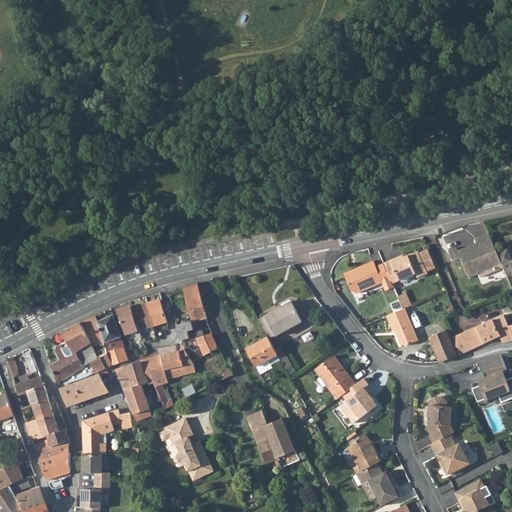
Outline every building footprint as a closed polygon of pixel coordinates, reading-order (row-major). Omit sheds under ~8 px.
[(502,267),(489,231),(474,236),(476,242),(456,249),(455,245),(449,247),(454,259),(459,257),(466,276),(477,272),(478,276),(502,267)] [(391,258),(383,261),(391,281),(415,272),(417,276),(427,272),(427,270),(435,267),(428,248),(419,251),(418,249),(392,260),(391,258)] [(507,249),(497,253),(502,267),(504,273),(511,269),(511,270),(511,261),(511,262),(507,249)] [(391,281),(383,261),(376,263),(373,258),(344,270),(350,287),(358,290),(381,281),(384,288),(393,285),(391,281)] [(196,283),(181,288),(190,320),(191,321),(206,317),(196,283)] [(405,290),(396,293),(401,307),(404,306),(410,303),(405,290)] [(158,298),(147,302),(153,326),(166,322),(158,298)] [(290,298),(263,313),(274,332),(301,318),(290,298)] [(147,302),(131,305),(138,331),(139,331),(153,326),(147,302)] [(131,305),(117,310),(126,334),(134,332),(137,341),(141,339),(139,331),(138,331),(131,305)] [(401,307),(385,313),(391,331),(395,329),(396,332),(394,333),(398,343),(401,344),(416,339),(404,306),(401,307)] [(503,314),(487,322),(453,337),(460,354),(500,335),(502,343),(511,340),(511,325),(508,326),(503,314)] [(94,316),(80,322),(98,358),(106,352),(101,342),(120,336),(113,315),(98,322),(94,316)] [(190,320),(176,325),(180,341),(189,338),(187,331),(193,329),(191,321),(190,320)] [(59,359),(50,365),(57,383),(64,379),(65,384),(95,371),(92,363),(98,358),(80,322),(62,331),(67,340),(57,345),(56,352),(59,359)] [(193,329),(187,331),(189,338),(189,340),(195,338),(196,338),(194,329),(193,329)] [(430,338),(440,363),(457,356),(446,331),(430,338)] [(188,349),(183,349),(192,362),(219,348),(212,332),(196,338),(195,338),(201,351),(193,355),(188,349)] [(98,358),(92,363),(95,371),(110,364),(114,365),(128,360),(120,336),(101,342),(106,352),(98,358)] [(278,355),(268,336),(248,346),(258,366),(278,355)] [(161,354),(150,358),(156,371),(151,373),(156,386),(161,384),(168,382),(166,377),(169,375),(168,372),(175,370),(174,367),(187,364),(192,362),(183,349),(179,350),(161,354)] [(284,352),(278,355),(284,365),(289,362),(284,352)] [(335,353),(317,367),(338,396),(343,393),(356,383),(335,353)] [(501,354),(475,364),(481,378),(498,370),(506,369),(501,354)] [(150,358),(139,362),(146,375),(151,373),(156,371),(150,358)] [(139,362),(126,366),(134,388),(142,385),(149,382),(146,375),(139,362)] [(126,366),(117,369),(137,422),(151,416),(150,413),(148,414),(146,410),(150,409),(142,385),(134,388),(126,366)] [(216,374),(218,381),(232,374),(229,369),(223,372),(220,366),(208,373),(210,377),(216,374)] [(498,370),(481,378),(473,381),(476,388),(471,390),(476,402),(481,400),(483,403),(498,396),(502,406),(511,401),(511,374),(502,379),(498,370)] [(99,374),(75,383),(83,401),(109,392),(99,374)] [(41,376),(16,385),(18,393),(44,385),(41,376)] [(356,383),(343,393),(349,401),(342,406),(353,422),(378,404),(370,393),(372,392),(367,385),(370,383),(365,377),(356,383)] [(83,401),(75,383),(60,388),(68,406),(83,401)] [(161,384),(156,386),(166,408),(196,393),(194,388),(181,394),(177,386),(164,391),(161,384)] [(44,385),(18,393),(22,408),(33,404),(49,399),(44,385)] [(7,394),(0,395),(0,419),(14,414),(7,394)] [(450,435),(454,433),(449,427),(451,408),(447,408),(447,404),(443,399),(435,398),(430,403),(430,406),(429,406),(428,425),(429,425),(429,430),(431,435),(429,436),(433,444),(450,435)] [(49,399),(33,404),(38,420),(39,422),(54,417),(49,399)] [(83,420),(83,453),(102,454),(106,454),(106,444),(102,444),(102,434),(115,430),(114,426),(122,425),(123,429),(131,428),(130,412),(120,415),(119,409),(83,420)] [(262,412),(247,418),(248,422),(265,463),(278,458),(267,425),(262,412)] [(40,433),(31,437),(33,441),(48,436),(60,432),(54,417),(39,422),(42,433),(40,433)] [(185,464),(193,481),(213,472),(202,447),(194,444),(192,445),(188,437),(193,435),(185,418),(165,428),(166,430),(169,438),(173,445),(175,444),(180,453),(177,454),(176,457),(179,464),(183,466),(185,464)] [(282,419),(267,425),(278,458),(282,468),(299,461),(282,419)] [(35,421),(27,424),(31,437),(40,433),(37,421),(36,421),(35,421)] [(60,432),(48,436),(48,440),(49,447),(70,440),(67,430),(60,432)] [(169,438),(166,430),(159,433),(163,441),(169,438)] [(365,434),(347,447),(351,452),(361,472),(378,463),(383,461),(375,446),(374,447),(371,443),(365,434)] [(450,435),(433,444),(432,444),(437,456),(438,456),(444,466),(442,467),(446,475),(469,464),(460,444),(456,446),(450,435)] [(48,440),(35,445),(37,451),(49,447),(48,440)] [(49,447),(37,451),(41,462),(70,453),(70,440),(49,447)] [(27,452),(12,458),(14,463),(16,467),(19,466),(30,461),(27,452)] [(70,453),(41,462),(46,479),(47,481),(55,477),(71,473),(70,453)] [(102,454),(83,453),(83,472),(95,473),(95,481),(109,482),(110,473),(102,473),(102,454)] [(16,467),(14,463),(1,468),(1,469),(0,469),(0,474),(3,479),(7,487),(9,486),(24,479),(19,466),(16,467)] [(378,463),(361,472),(357,474),(370,501),(380,495),(385,504),(400,496),(391,478),(389,479),(385,472),(382,473),(378,463)] [(62,479),(49,482),(50,484),(52,488),(56,489),(63,487),(62,479)] [(109,482),(95,481),(95,489),(82,489),(82,508),(86,508),(100,509),(101,490),(109,490),(109,482)] [(486,489),(482,481),(456,494),(464,509),(466,508),(467,511),(478,511),(490,506),(482,491),(486,489)] [(0,491),(0,511),(23,511),(24,511),(15,497),(9,486),(7,487),(0,491)] [(48,511),(40,488),(15,497),(24,511),(23,511),(48,511)]
